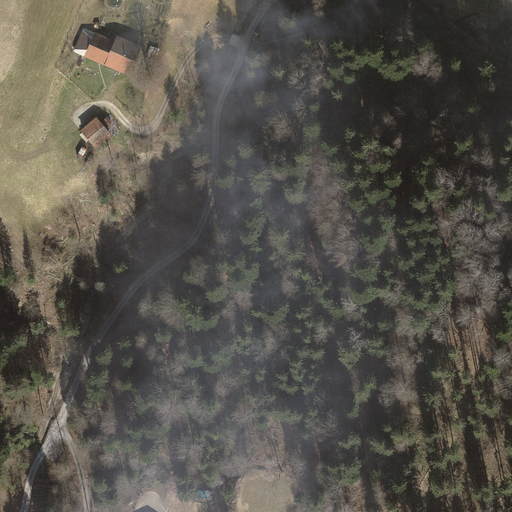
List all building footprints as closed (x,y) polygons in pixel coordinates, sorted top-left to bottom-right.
[(85,28),(74,54),(129,77),(137,59),(142,48),(116,37),(114,41),(85,28)] [(160,50),(151,47),(147,57),(156,60),(160,50)] [(97,116),(79,131),(94,148),(111,134),(97,116)] [(108,117),(103,121),(108,127),(113,122),(108,117)] [(86,149),(81,146),(76,155),(82,158),(86,149)]
